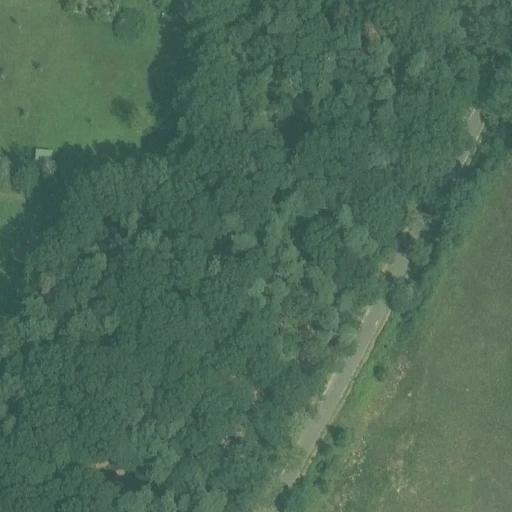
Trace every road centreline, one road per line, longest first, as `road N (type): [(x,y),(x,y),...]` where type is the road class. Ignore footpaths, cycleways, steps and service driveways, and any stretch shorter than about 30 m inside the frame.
road 1 (unclassified): [(270,511),(511,61)]
road 2 (track): [(511,44),(356,0)]
